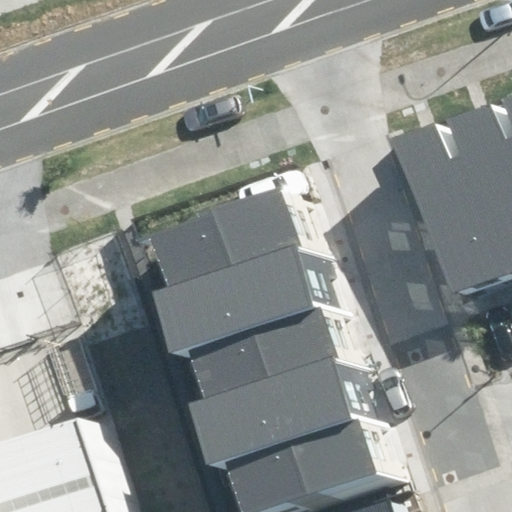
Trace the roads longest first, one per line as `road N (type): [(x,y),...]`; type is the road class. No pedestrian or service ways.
road 1 (residential): [(313,0),(457,427)]
road 2 (tertiary): [(303,0),(0,107)]
